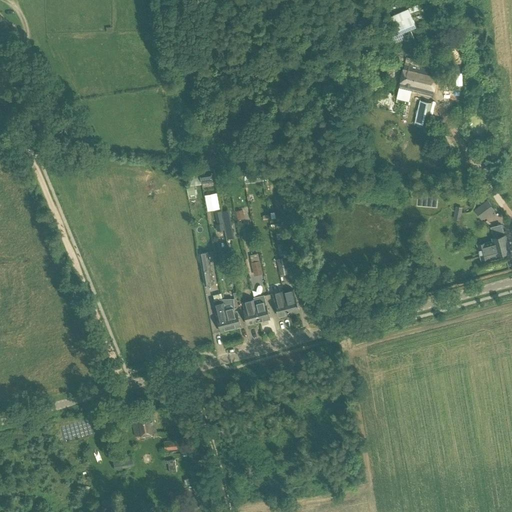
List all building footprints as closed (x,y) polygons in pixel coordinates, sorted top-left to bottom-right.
[(418,5),(415,0),(403,0),(389,5),(392,13),(411,6),(414,13),(431,7),(429,1),(418,5)] [(387,20),(393,36),(416,26),(409,11),(396,17),(387,20)] [(397,96),(409,99),(412,90),(433,95),(438,72),(417,67),(418,61),(407,58),(397,96)] [(455,81),(461,80),(459,71),(453,73),(455,81)] [(420,100),(415,122),(426,124),(431,103),(420,100)] [(441,111),(444,119),(449,116),(446,109),(441,111)] [(455,121),(460,129),(465,126),(459,118),(455,121)] [(185,166),(187,178),(200,176),(198,167),(185,166)] [(220,177),(228,178),(228,169),(221,169),(220,177)] [(246,172),(246,181),(264,180),(264,171),(246,172)] [(213,181),(211,172),(201,173),(202,183),(213,181)] [(474,211),(482,221),(495,211),(487,201),(474,211)] [(230,219),(223,220),(227,239),(234,237),(230,219)] [(479,250),(481,259),(497,255),(498,255),(498,256),(505,254),(505,253),(510,252),(506,235),(504,235),(501,225),(491,227),(494,238),(493,238),(494,246),(479,250)] [(208,253),(198,254),(204,286),(213,284),(208,253)] [(276,259),(280,275),(290,273),(286,257),(276,259)] [(252,263),(255,275),(262,273),(259,262),(252,263)] [(254,280),(256,289),(262,288),(259,279),(254,280)] [(287,291),(284,292),(285,298),(289,314),(299,312),(293,290),(287,291)] [(283,291),(274,294),(279,317),(289,314),(285,298),(284,292),(283,291)] [(260,305),(256,306),(260,322),(270,319),(264,298),(258,299),(260,305)] [(231,329),(223,299),(213,302),(220,332),(231,329)] [(233,299),(223,299),(231,329),(241,327),(237,310),(234,311),(233,299)] [(254,299),(242,303),(248,325),(260,322),(256,306),(254,299)] [(132,417),(135,436),(157,432),(153,413),(132,417)] [(188,448),(187,438),(177,440),(179,449),(188,448)] [(177,440),(164,442),(165,451),(179,449),(177,440)] [(113,459),(114,469),(133,466),(131,456),(113,459)] [(168,463),(169,473),(177,472),(175,460),(165,461),(165,464),(168,463)] [(196,496),(201,495),(201,492),(197,476),(191,478),(187,478),(184,480),(185,485),(188,485),(192,484),(194,493),(196,496)]
